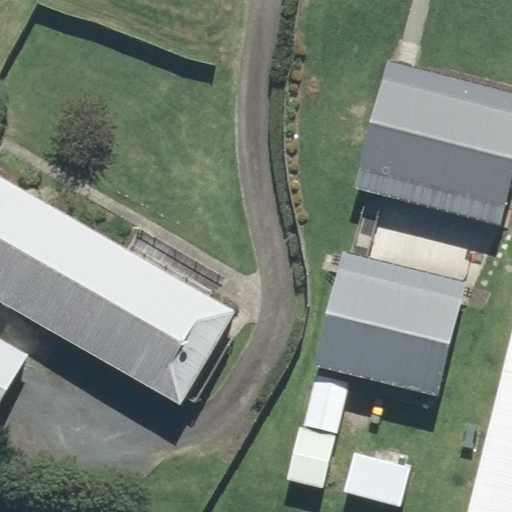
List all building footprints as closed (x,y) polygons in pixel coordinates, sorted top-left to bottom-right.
[(511,186),(511,91),(390,63),(359,192),(503,226),(511,186)] [(0,169),(0,309),(179,417),(241,314),(0,169)] [(467,286),(340,259),(317,369),(445,395),(467,286)] [(0,427),(36,368),(0,346),(0,427)] [(511,511),(511,356),(470,511),(511,511)] [(350,380),(314,375),(307,429),(343,434),(350,380)]
